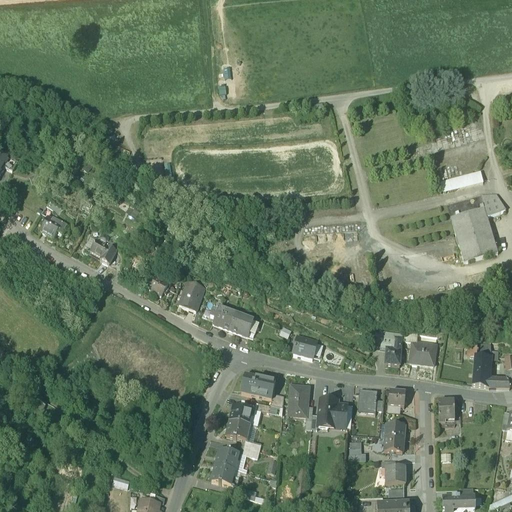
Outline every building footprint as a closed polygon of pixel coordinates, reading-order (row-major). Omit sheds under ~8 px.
[(11,162),(0,156),(0,182),(5,172),(11,162)] [(18,166),(11,162),(5,172),(13,176),(18,166)] [(479,175),(440,185),(444,197),(483,187),(479,175)] [(35,177),(29,180),(33,188),(39,185),(35,177)] [(480,201),(484,212),(487,220),(505,214),(497,198),(480,201)] [(48,204),(44,211),(56,218),(60,210),(48,204)] [(484,212),(451,221),(464,269),(498,260),(487,220),(484,212)] [(62,228),(48,221),(41,234),(55,241),(58,236),(62,228)] [(66,230),(62,228),(58,236),(62,238),(66,230)] [(116,256),(97,245),(90,256),(101,262),(100,264),(109,269),(116,256)] [(160,274),(157,280),(167,285),(170,279),(160,274)] [(157,280),(149,295),(162,301),(169,287),(167,285),(157,280)] [(205,290),(187,283),(178,309),(196,315),(205,290)] [(215,322),(213,328),(230,334),(235,318),(218,312),(217,316),(215,322)] [(254,324),(235,318),(230,334),(248,340),(248,339),(253,325),(254,324)] [(258,327),(253,325),(248,339),(253,341),(258,327)] [(283,331),(281,337),(288,341),(291,335),(283,331)] [(384,335),(367,333),(366,343),(371,346),(372,350),(379,351),(380,339),(384,339),(384,335)] [(384,339),(380,339),(379,351),(386,352),(386,351),(388,339),(384,339)] [(316,345),(297,340),(293,356),(312,361),(313,359),(316,345)] [(402,340),(394,340),(392,351),(386,351),(386,352),(385,367),(399,368),(402,340)] [(505,360),(511,360),(511,348),(511,345),(490,343),(490,347),(469,347),(468,357),(502,360),(505,360)] [(435,346),(411,344),(409,366),(433,368),(435,346)] [(324,347),(316,345),(313,359),(320,361),(324,347)] [(489,360),(474,359),(471,388),(486,390),(487,381),(489,360)] [(244,381),(241,395),(272,402),(273,396),(276,383),(254,378),(253,383),(244,381)] [(507,382),(487,381),(486,390),(509,391),(509,388),(507,382)] [(308,390),(290,389),(288,416),(297,416),(297,419),(306,420),(307,410),(307,409),(308,390)] [(377,394),(359,392),(357,415),(375,417),(375,414),(376,403),(377,394)] [(405,394),(390,393),(389,409),(399,409),(404,410),(405,394)] [(284,398),(273,396),(272,402),(270,408),(272,408),(283,410),(284,398)] [(338,403),(319,401),(318,418),(317,428),(318,428),(345,431),(347,406),(338,406),(338,403)] [(454,422),(453,402),(438,403),(438,424),(445,424),(445,422),(454,422)] [(270,408),(257,405),(255,412),(269,415),(272,408),(270,408)] [(254,412),(233,407),(230,423),(250,427),(254,412)] [(250,427),(230,423),(226,439),(231,440),(231,441),(237,442),(237,441),(245,444),(246,444),(246,443),(250,427)] [(405,427),(387,426),(386,439),(404,441),(405,427)] [(404,441),(386,439),(385,454),(403,455),(404,441)] [(261,447),(246,443),(246,444),(245,444),(243,449),(259,453),(261,447)] [(360,445),(349,445),(350,464),(365,464),(365,457),(360,458),(360,445)] [(259,453),(243,449),(241,456),(257,461),(259,453)] [(226,453),(220,451),(216,466),(234,471),(238,456),(231,454),(231,453),(227,452),(226,453)] [(234,471),(216,466),(211,482),(230,487),(237,489),(237,488),(239,480),(233,478),(234,471)] [(395,469),(385,469),(385,471),(385,486),(406,485),(406,469),(395,469)] [(237,488),(237,489),(230,487),(228,494),(247,499),(249,491),(237,488)] [(404,490),(388,491),(389,499),(404,498),(404,490)] [(459,497),(442,497),(442,511),(474,511),(474,497),(472,497),(459,497)] [(149,503),(140,501),(137,511),(158,511),(160,505),(154,504),(149,503)] [(343,511),(355,511),(356,502),(344,502),(343,511)] [(409,511),(409,503),(377,505),(377,511),(409,511)]
